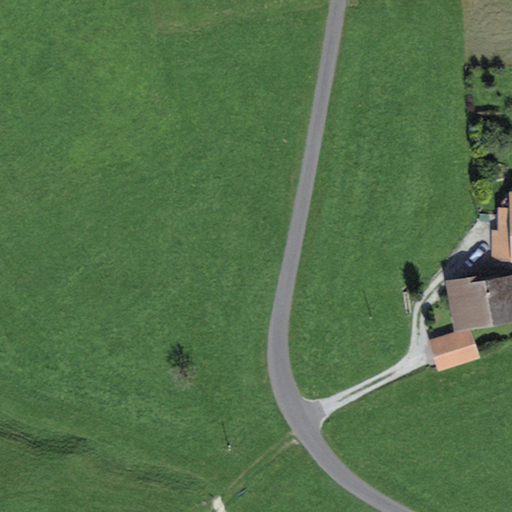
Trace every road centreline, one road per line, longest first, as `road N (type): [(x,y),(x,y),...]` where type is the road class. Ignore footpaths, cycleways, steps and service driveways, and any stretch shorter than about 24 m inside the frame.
road 1 (unclassified): [(399,511),(320,451),(289,402),(278,360),(282,300),(339,0)]
road 2 (track): [(214,511),(303,428)]
